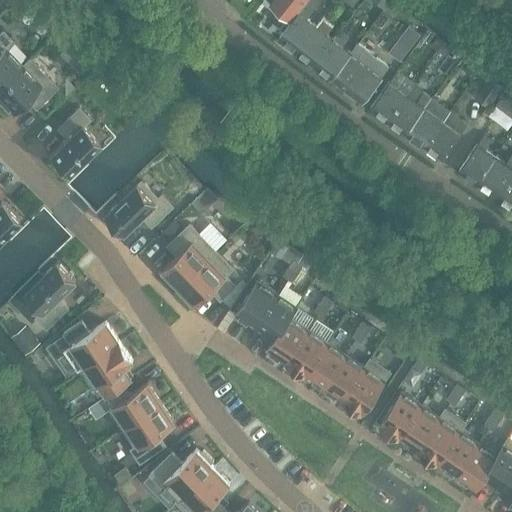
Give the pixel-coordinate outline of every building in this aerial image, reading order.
[(291,23),(307,0),(273,0),(269,6),(291,23)] [(317,25),(307,17),(318,4),(312,0),(307,0),(291,23),(280,38),(297,51),(317,25)] [(391,0),(373,0),(384,9),(391,0)] [(314,64),(335,38),(328,33),(335,24),(324,16),(317,25),(297,51),(314,64)] [(0,87),(22,66),(5,48),(12,41),(2,31),(0,32),(0,87)] [(333,79),(352,51),(341,43),(347,36),(340,31),(335,38),(314,64),(333,79)] [(403,63),(419,41),(405,31),(389,53),(403,63)] [(438,50),(445,39),(439,35),(431,45),(438,50)] [(445,55),(452,45),(445,39),(438,50),(445,55)] [(389,67),(358,43),(352,51),(333,79),(349,91),(362,101),(389,67)] [(474,77),(480,68),(470,61),(463,70),(474,77)] [(57,87),(38,67),(30,74),(22,66),(0,87),(0,100),(12,112),(26,98),(35,108),(57,87)] [(390,121),(408,96),(407,95),(414,84),(407,79),(404,80),(396,74),(389,83),(371,107),(390,121)] [(488,106),(503,84),(490,76),(476,97),(488,106)] [(511,117),(511,91),(509,89),(496,105),(511,117)] [(407,133),(425,108),(431,98),(423,92),(416,102),(408,96),(390,121),(407,133)] [(425,146),(443,121),(450,112),(432,99),(431,98),(425,108),(407,133),(424,145),(425,146)] [(99,143),(82,125),(89,118),(78,107),(57,128),(67,138),(49,155),(68,174),(99,143)] [(443,159),(468,124),(450,112),(443,121),(425,146),(443,159)] [(478,183),(495,157),(485,150),(492,141),(484,136),(478,145),(477,144),(460,170),(478,183)] [(496,195),(511,171),(511,155),(505,164),(495,157),(478,183),(496,195)] [(511,205),(511,171),(496,195),(511,205)] [(162,194),(158,197),(142,180),(106,214),(110,218),(107,220),(118,231),(121,229),(124,232),(142,215),(152,226),(173,205),(162,194)] [(0,238),(19,221),(1,202),(0,202),(0,238)] [(178,284),(215,248),(190,223),(168,244),(178,255),(163,269),(167,273),(164,275),(175,287),(178,284)] [(233,267),(215,248),(178,284),(196,303),(211,289),(221,299),(236,284),(226,274),(233,267)] [(297,273),(303,265),(294,259),(288,267),(297,273)] [(59,296),(76,279),(58,261),(49,269),(26,291),(16,301),(33,318),(36,316),(47,327),(68,306),(59,296)] [(292,281),(297,273),(288,267),(283,275),(292,281)] [(255,326),(277,293),(258,280),(235,313),(255,326)] [(290,316),(297,306),(277,293),(255,326),(273,338),(274,339),(290,316)] [(334,300),(325,294),(319,302),(328,308),(334,300)] [(323,317),(328,308),(319,302),(314,310),(323,317)] [(308,328),(290,316),(274,339),(273,338),(267,348),(286,361),(308,328)] [(372,325),(363,319),(357,327),(366,333),(372,325)] [(86,364),(120,341),(106,321),(89,332),(82,320),(64,332),(72,344),(64,349),(78,369),(86,364)] [(24,353),(39,342),(26,325),(11,336),(24,353)] [(361,342),(366,333),(357,327),(352,335),(361,342)] [(305,375),(306,374),(328,341),(308,328),(286,361),(286,362),(293,366),(305,375)] [(133,360),(120,341),(86,364),(106,395),(124,383),(131,378),(123,366),(133,360)] [(324,387),(346,353),(328,341),(306,374),(324,387)] [(405,359),(410,351),(401,345),(395,353),(405,359)] [(343,399),(365,366),(346,353),(324,387),(343,399)] [(428,362),(419,356),(413,365),(422,371),(428,362)] [(362,413),(391,371),(370,357),(365,366),(343,399),(362,413)] [(123,428),(161,401),(148,382),(131,393),(124,383),(106,395),(113,405),(109,408),(123,428)] [(466,388),(457,382),(452,390),(461,396),(466,388)] [(400,438),(400,437),(422,404),(402,390),(379,424),(400,438)] [(455,404),(461,396),(452,390),(446,398),(455,404)] [(175,421),(161,401),(123,428),(135,446),(131,448),(140,462),(166,444),(158,432),(175,421)] [(418,449),(440,416),(422,404),(400,437),(418,449)] [(504,414),(495,407),(489,416),(498,422),(504,414)] [(437,463),(438,463),(460,429),(460,430),(466,421),(445,408),(440,416),(418,449),(418,450),(437,463)] [(498,422),(489,416),(484,424),(493,430),(498,422)] [(479,442),(460,430),(460,429),(438,463),(457,475),(479,442)] [(500,490),(511,472),(511,437),(509,436),(497,454),(498,454),(482,478),(500,490)] [(498,454),(497,454),(479,442),(457,475),(476,488),(482,478),(498,454)] [(184,464),(165,482),(179,497),(180,498),(213,465),(211,463),(214,460),(203,449),(200,452),(197,448),(182,462),(184,464)] [(172,452),(150,474),(161,485),(165,482),(184,464),(182,462),(172,452)] [(126,465),(115,473),(121,482),(132,474),(126,465)] [(179,497),(176,500),(177,501),(187,511),(199,511),(200,511),(215,497),(230,482),(213,465),(180,498),(179,497)] [(511,498),(511,472),(500,490),(511,498)] [(215,497),(200,511),(218,511),(224,506),(215,497)] [(258,511),(248,501),(237,511),(258,511)]
